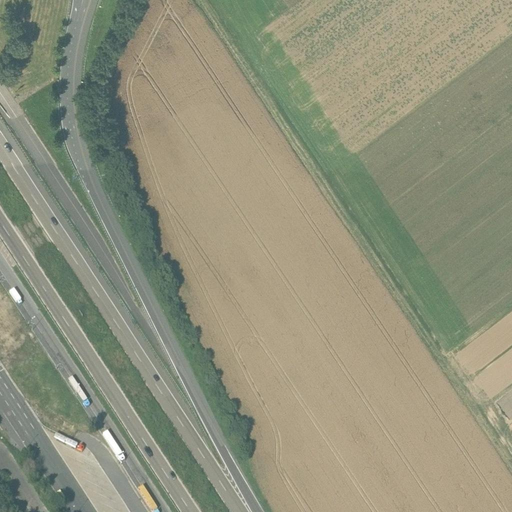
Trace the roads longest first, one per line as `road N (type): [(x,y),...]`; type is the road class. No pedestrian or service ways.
road 1 (track): [(511,468),(197,0)]
road 2 (motorway): [(248,511),(73,147),(66,87),(77,22)]
road 3 (motorway): [(239,511),(0,147)]
road 4 (motorway): [(0,222),(191,511)]
road 5 (motorway): [(0,261),(164,511)]
road 6 (motorway): [(0,383),(81,511)]
